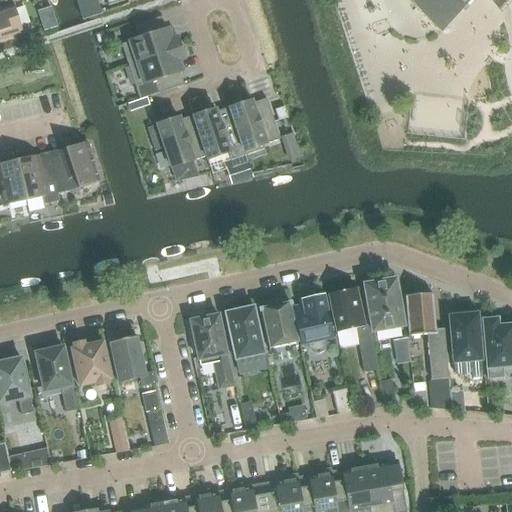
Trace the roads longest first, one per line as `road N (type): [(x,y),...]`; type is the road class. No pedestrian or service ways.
road 1 (residential): [(511,299),(395,260),(159,301)]
road 2 (residential): [(191,457),(415,425)]
road 3 (residential): [(0,493),(191,457)]
road 4 (residential): [(199,3),(212,68),(230,73),(249,55),(229,0)]
road 5 (residential): [(159,301),(0,337)]
road 6 (residential): [(191,457),(159,301)]
